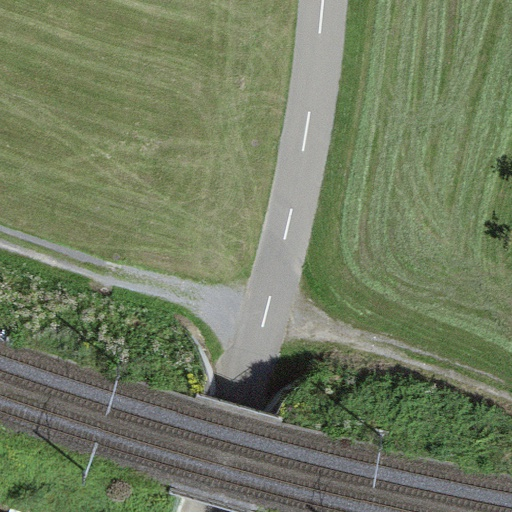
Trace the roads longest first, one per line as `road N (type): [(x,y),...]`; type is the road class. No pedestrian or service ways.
road 1 (track): [(0,234),(511,398)]
road 2 (unclassified): [(211,511),(311,106),(321,0)]
